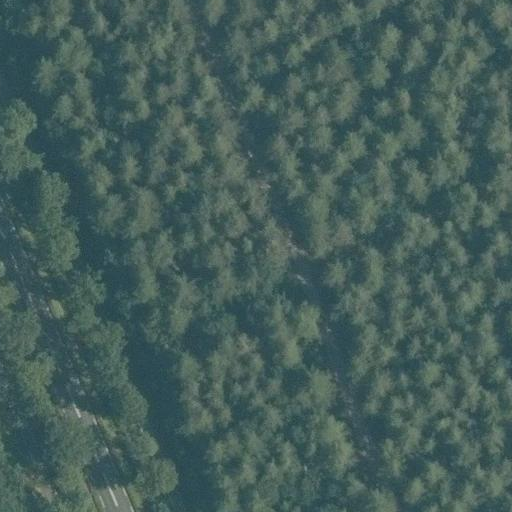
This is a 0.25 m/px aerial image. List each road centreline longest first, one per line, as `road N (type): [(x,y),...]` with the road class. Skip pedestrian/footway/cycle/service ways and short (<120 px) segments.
road 1 (unknown): [(189,0),(408,511)]
road 2 (secondary): [(115,511),(0,234)]
road 3 (track): [(311,285),(511,173)]
